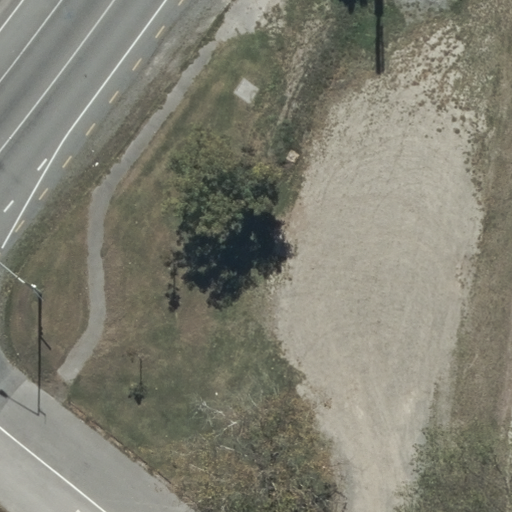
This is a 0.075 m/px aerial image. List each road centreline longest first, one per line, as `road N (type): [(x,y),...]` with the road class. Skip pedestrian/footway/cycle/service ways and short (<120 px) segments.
road 1 (secondary): [(0,146),(111,0)]
road 2 (residential): [(105,511),(0,425)]
